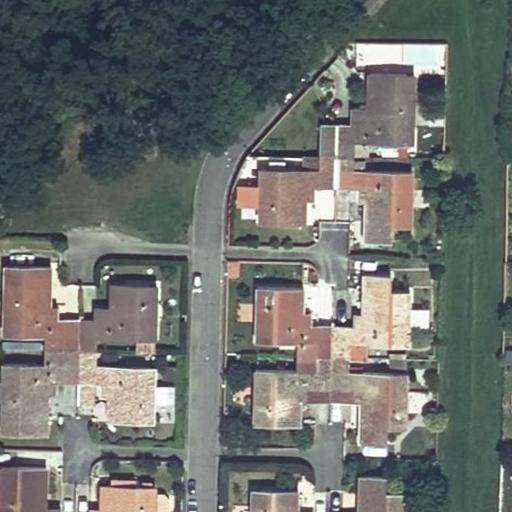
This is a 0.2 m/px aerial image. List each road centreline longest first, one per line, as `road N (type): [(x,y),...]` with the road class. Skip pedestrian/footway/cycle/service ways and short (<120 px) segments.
road 1 (residential): [(206,250),(210,189),(227,143),(359,0)]
road 2 (residential): [(202,452),(206,250)]
road 3 (residential): [(76,450),(202,452)]
road 4 (residential): [(202,452),(328,454)]
road 5 (residential): [(331,254),(206,250)]
road 6 (residential): [(206,250),(81,247)]
